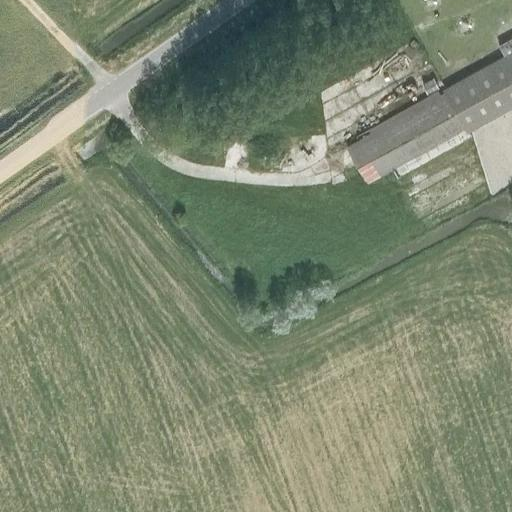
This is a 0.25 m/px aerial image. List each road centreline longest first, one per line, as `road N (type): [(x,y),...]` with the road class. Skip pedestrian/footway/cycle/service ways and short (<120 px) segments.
road 1 (tertiary): [(0,170),(240,0)]
road 2 (track): [(111,90),(25,0)]
